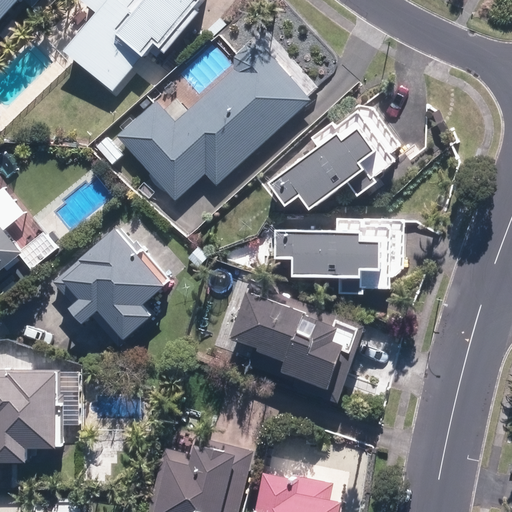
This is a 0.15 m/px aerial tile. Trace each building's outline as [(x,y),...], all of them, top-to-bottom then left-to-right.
[(0,0),(0,22),(19,0),(0,0)] [(81,0),(80,2),(98,17),(68,52),(115,92),(154,46),(164,54),(198,14),(193,10),(199,3),(195,0),(81,0)] [(204,175),(215,187),(309,102),(261,48),(246,48),(236,57),(234,72),(173,125),(156,106),(119,139),(175,201),(204,175)] [(297,196),(309,212),(346,184),(356,197),(374,184),(371,179),(394,162),(389,157),(401,148),(371,109),(356,107),(312,140),(320,151),(270,187),(284,206),(297,196)] [(338,235),(275,233),(274,261),(291,261),(291,279),(338,281),(338,295),(363,295),(363,290),(388,291),(389,272),(400,273),(402,224),(338,222),(338,235)] [(120,227),(54,284),(74,307),(70,310),(83,325),(93,317),(119,347),(151,320),(140,307),(168,283),(120,227)] [(0,274),(22,257),(0,229),(0,274)] [(364,328),(251,285),(229,341),(256,351),(248,370),(334,403),(364,328)] [(57,372),(0,371),(0,462),(27,462),(27,450),(57,450),(57,372)] [(238,511),(252,453),(195,440),(192,456),(164,449),(149,511),(238,511)] [(331,487),(263,475),(256,511),(337,511),(339,504),(328,502),(331,487)]
